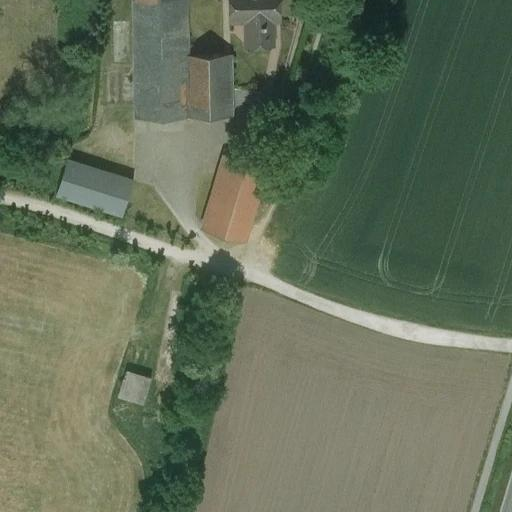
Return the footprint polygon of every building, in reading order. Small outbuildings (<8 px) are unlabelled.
[(186,0),(133,0),(134,49),(135,97),(135,118),(188,117),(188,75),(187,56),(186,0)] [(280,21),(279,0),(228,0),(229,22),(246,22),(247,47),(272,47),(272,21),(280,21)] [(67,14),(29,14),(29,8),(16,8),(17,31),(67,29),(67,14)] [(134,49),(121,49),(121,97),(135,97),(134,49)] [(230,55),(187,56),(188,75),(230,74),(230,55)] [(230,116),(230,74),(188,75),(188,117),(230,116)] [(267,168),(224,155),(202,229),(244,242),(267,168)] [(127,192),(64,172),(57,196),(119,215),(127,192)] [(151,379),(126,372),(118,396),(143,404),(151,379)]
